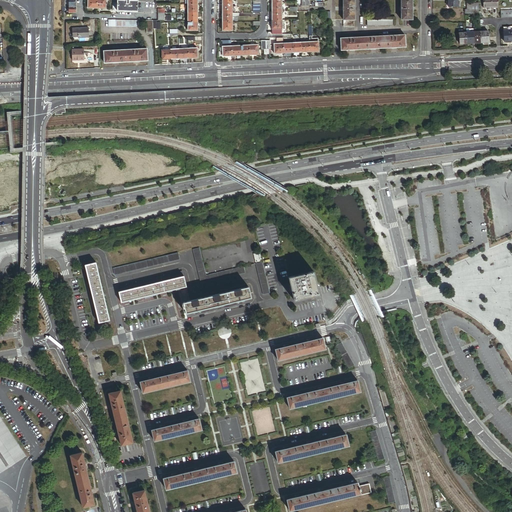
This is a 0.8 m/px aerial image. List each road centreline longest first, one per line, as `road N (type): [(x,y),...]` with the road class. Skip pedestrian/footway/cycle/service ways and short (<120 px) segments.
road 1 (primary): [(0,237),(427,152),(511,143)]
road 2 (primary): [(511,129),(0,223)]
road 3 (unknown): [(0,91),(511,67)]
road 4 (tertiary): [(35,118),(68,101),(340,87),(425,67),(425,60)]
road 5 (residential): [(380,419),(271,445),(277,490),(394,466)]
road 6 (tertiary): [(425,60),(210,71)]
road 7 (tertiary): [(210,71),(0,81)]
road 8 (residential): [(259,305),(249,280),(201,291),(182,265),(108,282)]
road 9 (residential): [(155,473),(239,457),(247,502),(206,511)]
road 10 (residential): [(108,282),(99,253),(60,258),(87,346)]
road 11 (tertiary): [(33,279),(35,118)]
road 12 (residential): [(267,344),(279,392),(366,372)]
road 13 (residential): [(267,344),(344,328),(366,372)]
